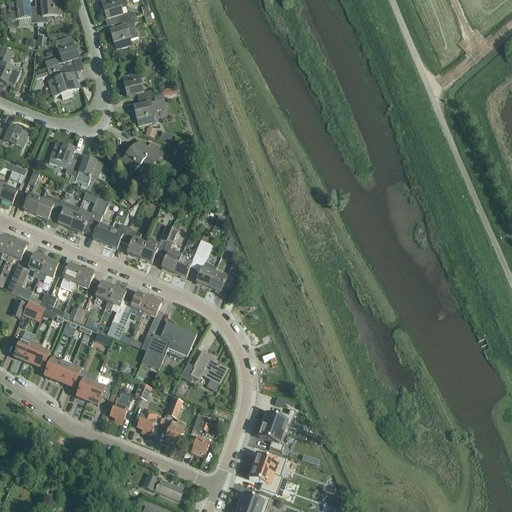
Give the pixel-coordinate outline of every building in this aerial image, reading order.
[(37,24),(37,27),(43,26),(43,23),(48,23),(47,18),(62,16),(60,0),(54,0),(41,1),(41,8),(35,8),(37,24)] [(112,19),(114,24),(136,18),(132,13),(122,16),(121,9),(127,7),(125,0),(107,0),(101,2),(107,21),(112,19)] [(31,24),(37,24),(35,8),(30,9),(29,3),(10,4),(10,14),(11,21),(31,19),(31,24)] [(147,6),(141,8),(143,16),(150,14),(147,6)] [(152,22),(150,14),(144,16),(146,24),(152,22)] [(136,18),(114,24),(116,30),(110,32),(116,51),(125,48),(132,46),(130,41),(138,38),(134,25),(137,24),(136,18)] [(60,58),(44,63),(48,76),(74,67),(73,61),(78,60),(72,41),(72,40),(70,40),(69,37),(55,42),(56,46),(60,58)] [(38,38),(37,48),(42,48),(46,49),(47,40),(47,39),(38,38)] [(25,47),(34,49),(36,41),(27,39),(25,47)] [(1,50),(0,52),(0,82),(13,88),(17,78),(20,72),(8,67),(13,55),(1,50)] [(50,81),(48,82),(53,98),(61,95),(62,100),(72,97),(71,92),(79,90),(76,82),(79,81),(74,67),(48,76),(50,81)] [(137,95),(138,101),(158,96),(156,91),(143,94),(139,75),(122,79),(127,98),(137,95)] [(158,96),(138,101),(140,107),(134,108),(138,127),(154,123),(152,112),(166,109),(162,95),(158,96)] [(2,130),(0,135),(0,146),(2,147),(4,142),(22,150),(29,135),(11,127),(8,133),(2,130)] [(147,129),(145,136),(155,139),(157,132),(147,129)] [(121,161),(129,168),(133,172),(143,162),(150,169),(159,160),(158,159),(162,155),(162,156),(163,155),(151,144),(147,148),(139,141),(121,161)] [(51,159),(49,163),(67,170),(66,175),(71,177),(77,162),(71,160),(75,150),(57,143),(53,153),(51,159)] [(191,149),(194,155),(199,152),(196,146),(191,149)] [(71,177),(69,183),(74,184),(75,182),(87,186),(90,179),(97,181),(103,165),(84,158),(82,164),(77,162),(71,177)] [(0,165),(0,167),(12,172),(14,167),(2,162),(0,165)] [(12,172),(23,178),(26,172),(14,167),(12,172)] [(28,184),(35,187),(40,174),(34,171),(28,184)] [(0,199),(0,200),(12,206),(16,197),(17,193),(5,188),(0,199)] [(23,211),(35,216),(41,201),(30,196),(23,211)] [(50,216),(55,218),(61,202),(51,198),(50,199),(43,197),(41,201),(35,216),(48,221),(50,216)] [(91,211),(97,214),(102,201),(97,198),(91,211)] [(97,214),(103,216),(108,203),(102,201),(97,214)] [(58,225),(70,230),(79,209),(61,202),(55,218),(60,220),(58,225)] [(79,209),(70,230),(82,236),(86,227),(91,214),(79,209)] [(120,243),(125,245),(131,230),(120,225),(117,233),(111,231),(105,245),(117,250),(120,243)] [(93,240),(105,245),(111,231),(98,226),(93,240)] [(160,241),(166,243),(172,230),(166,227),(160,241)] [(180,233),(183,235),(189,237),(190,235),(191,231),(182,227),(180,233)] [(127,254),(139,260),(145,245),(138,242),(141,236),(131,231),(131,230),(125,245),(130,247),(127,254)] [(166,243),(172,246),(177,232),(172,230),(166,243)] [(187,243),(186,245),(187,248),(195,244),(192,235),(190,235),(189,237),(190,237),(187,243)] [(231,236),(224,253),(235,257),(236,258),(238,252),(238,251),(231,235),(231,236)] [(1,259),(7,262),(15,242),(2,237),(0,242),(0,253),(3,255),(1,259)] [(191,269),(195,271),(209,239),(203,237),(191,264),(180,260),(174,274),(186,279),(191,269)] [(196,284),(208,289),(214,275),(214,274),(216,269),(204,264),(214,242),(209,239),(195,271),(200,273),(196,284)] [(15,242),(7,262),(12,264),(14,260),(20,263),(27,247),(15,242)] [(162,269),(174,274),(181,256),(170,252),(172,246),(166,243),(157,265),(162,267),(162,269)] [(145,245),(139,260),(152,265),(158,250),(145,245)] [(32,277),(39,280),(47,260),(34,255),(28,269),(35,272),(32,277)] [(47,260),(39,280),(44,282),(46,277),(53,280),(59,265),(47,260)] [(227,276),(228,276),(234,279),(239,265),(233,263),(227,276)] [(64,280),(60,288),(72,293),(73,291),(75,285),(76,285),(82,271),(70,265),(66,275),(64,280)] [(7,292),(13,295),(23,269),(17,267),(7,292)] [(13,295),(18,297),(29,272),(23,269),(13,295)] [(82,271),(76,285),(88,290),(90,285),(94,276),(82,271)] [(208,289),(221,294),(227,280),(214,275),(208,289)] [(105,309),(114,289),(102,283),(98,293),(96,298),(108,303),(105,309)] [(114,289),(105,309),(111,311),(113,305),(120,308),(122,303),(126,294),(114,289)] [(40,308),(46,310),(51,297),(45,294),(40,308)] [(130,311),(130,314),(136,317),(135,317),(134,321),(139,323),(143,314),(150,299),(137,294),(133,303),(131,309),(130,311)] [(46,310),(51,313),(57,299),(51,297),(46,310)] [(150,299),(143,314),(146,315),(155,319),(162,304),(150,299)] [(25,305),(18,302),(12,317),(19,320),(25,305)] [(29,303),(23,317),(40,324),(44,314),(45,310),(40,308),(29,303)] [(74,308),(69,320),(74,322),(79,324),(85,311),(79,309),(79,310),(74,308)] [(85,311),(79,324),(85,327),(90,314),(85,311)] [(107,337),(113,339),(119,325),(118,325),(113,323),(107,337)] [(146,353),(142,364),(159,371),(168,350),(177,354),(186,358),(196,336),(195,337),(181,330),(180,333),(175,330),(177,327),(167,323),(160,339),(153,337),(154,336),(153,335),(152,339),(146,353)] [(119,325),(113,339),(129,346),(132,340),(121,335),(124,328),(119,325)] [(140,350),(146,353),(152,339),(146,336),(142,346),(140,350)] [(22,339),(14,360),(24,363),(32,342),(22,339)] [(32,342),(24,363),(34,367),(41,350),(42,346),(32,342)] [(41,350),(34,367),(44,371),(51,354),(41,350)] [(205,378),(210,381),(206,388),(215,393),(227,371),(217,365),(216,366),(213,364),(216,360),(203,353),(194,368),(188,365),(181,378),(191,384),(194,378),(199,381),(203,374),(206,376),(205,378)] [(53,358),(44,378),(54,382),(62,361),(53,358)] [(62,361),(54,382),(64,386),(72,365),(62,361)] [(72,365),(64,386),(73,390),(75,387),(80,374),(82,369),(72,365)] [(80,374),(75,387),(80,389),(76,399),(87,403),(95,385),(83,380),(85,376),(80,374)] [(135,397),(141,399),(146,387),(140,384),(135,397)] [(95,385),(87,403),(99,408),(103,398),(108,400),(113,388),(107,386),(106,389),(95,385)] [(141,399),(147,402),(152,389),(146,387),(141,399)] [(117,400),(114,408),(110,418),(116,420),(114,423),(122,426),(130,405),(128,404),(130,399),(121,395),(119,401),(117,400)] [(182,403),(173,400),(167,417),(176,421),(182,403)] [(144,411),(137,429),(143,431),(142,434),(149,437),(153,428),(157,416),(144,411)] [(267,416),(263,427),(285,435),(287,436),(295,413),(290,411),(288,417),(282,414),(280,420),(267,416)] [(172,423),(168,434),(164,443),(171,446),(172,443),(178,445),(185,428),(186,425),(177,421),(176,424),(172,423)] [(193,430),(199,433),(203,424),(196,421),(193,430)] [(263,427),(259,438),(272,443),(269,449),(281,453),(283,447),(281,446),(285,435),(263,427)] [(210,444),(197,439),(191,454),(198,457),(200,454),(205,456),(210,444)] [(254,466),(253,469),(280,478),(286,461),(272,456),(270,462),(258,457),(257,459),(256,459),(253,465),(254,466)] [(0,468),(8,472),(11,463),(0,459),(0,468)] [(253,469),(249,480),(262,484),(260,490),(276,496),(282,479),(280,478),(253,469)] [(143,487),(156,493),(178,502),(183,491),(161,481),(160,483),(157,481),(157,480),(148,476),(143,487)] [(243,497),(239,509),(249,511),(265,511),(270,500),(258,496),(256,501),(243,497)]
